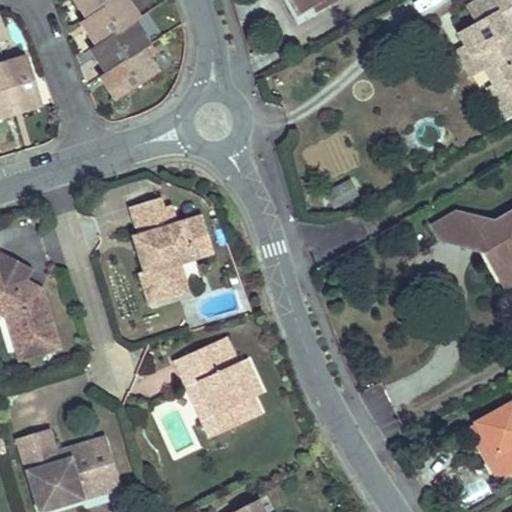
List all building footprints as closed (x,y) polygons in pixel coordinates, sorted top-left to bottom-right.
[(79,0),(75,3),(85,18),(113,0),(79,0)] [(90,26),(84,29),(95,45),(124,26),(132,21),(137,18),(126,1),(119,5),(116,0),(113,0),(85,18),(90,26)] [(292,0),(300,13),(322,1),(325,7),(336,0),(292,0)] [(511,0),(479,0),(478,1),(487,19),(479,24),(461,34),(466,42),(455,49),(479,92),(494,83),(496,85),(511,75),(511,65),(507,56),(511,53),(511,30),(511,29),(511,28),(511,0)] [(487,19),(478,1),(468,7),(479,24),(487,19)] [(85,18),(79,22),(83,27),(84,29),(90,26),(85,18)] [(141,49),(147,45),(136,28),(128,33),(124,26),(95,45),(99,53),(93,56),(104,73),(133,54),(141,49)] [(95,45),(89,49),(93,56),(99,53),(95,45)] [(25,53),(6,58),(8,66),(0,68),(0,69),(12,107),(20,105),(22,111),(41,106),(25,53)] [(108,80),(103,84),(114,100),(156,73),(145,55),(137,59),(133,54),(104,73),(108,80)] [(0,117),(5,116),(4,110),(12,107),(0,69),(0,117)] [(104,73),(99,76),(103,84),(108,80),(104,73)] [(12,107),(14,114),(22,111),(20,105),(12,107)] [(5,116),(14,114),(12,107),(4,110),(5,116)] [(321,196),(331,212),(358,196),(348,180),(321,196)] [(152,199),(124,208),(137,248),(131,251),(138,273),(134,274),(137,287),(171,277),(167,266),(171,265),(207,253),(196,217),(169,225),(161,228),(156,211),(152,199)] [(446,238),(470,244),(486,235),(493,246),(489,248),(498,266),(510,258),(511,258),(511,207),(497,216),(460,210),(438,222),(446,238)] [(164,209),(156,211),(161,228),(169,225),(164,209)] [(486,235),(470,244),(489,248),(493,246),(486,235)] [(133,237),(127,239),(131,251),(137,248),(133,237)] [(20,282),(26,271),(0,256),(0,321),(13,363),(55,351),(36,291),(30,287),(27,292),(18,287),(20,282)] [(511,283),(511,258),(510,258),(498,266),(509,285),(511,283)] [(171,265),(167,266),(171,277),(137,287),(143,304),(179,292),(171,265)] [(30,287),(20,282),(18,287),(27,292),(30,287)] [(219,338),(214,341),(226,366),(231,364),(219,338)] [(226,366),(214,341),(169,362),(181,388),(185,386),(194,406),(202,402),(206,411),(194,416),(205,439),(256,415),(248,399),(231,364),(226,366)] [(240,359),(231,364),(248,399),(256,394),(240,359)] [(386,443),(405,434),(381,385),(362,394),(386,443)] [(185,386),(181,388),(194,416),(206,411),(202,402),(194,406),(185,386)] [(511,405),(510,401),(473,421),(492,454),(486,457),(497,477),(511,468),(511,405)] [(492,454),(473,421),(468,424),(486,457),(492,454)] [(43,431),(12,440),(33,511),(41,511),(87,498),(84,489),(113,480),(103,449),(53,464),(50,455),(43,431)] [(100,439),(50,455),(53,464),(103,449),(100,439)] [(115,489),(113,480),(84,489),(87,498),(115,489)] [(263,511),(258,500),(234,511),(263,511)]
